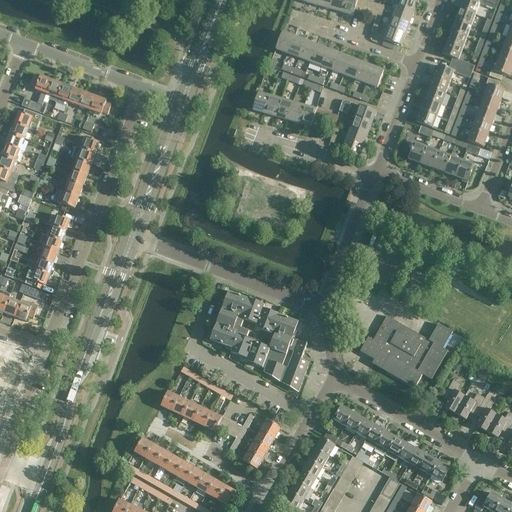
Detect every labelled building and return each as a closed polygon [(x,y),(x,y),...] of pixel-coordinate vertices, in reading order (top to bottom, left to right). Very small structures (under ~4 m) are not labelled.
[(188,2),(182,0),(180,0),(177,8),(185,11),(188,2)] [(330,10),(332,0),(319,0),(318,6),(330,10)] [(342,13),(345,0),(332,0),(330,10),(342,13)] [(345,0),(342,13),(353,16),(355,11),(357,0),(345,0)] [(362,0),(359,12),(365,14),(368,2),(362,0)] [(415,0),(398,0),(396,6),(414,13),(418,1),(415,0)] [(463,0),(460,9),(475,15),(479,4),(477,3),(472,1),(469,0),(463,0)] [(492,0),(490,8),(496,10),(499,0),(492,0)] [(503,11),(507,0),(501,0),(498,9),(503,11)] [(370,15),(374,3),(368,2),(365,14),(370,15)] [(374,3),(370,15),(376,17),(377,12),(379,5),(374,3)] [(392,17),(410,24),(414,13),(396,6),(392,17)] [(475,15),(460,9),(456,21),(471,26),(475,15)] [(499,22),(503,11),(498,9),(494,20),(499,22)] [(388,29),(405,35),(410,24),(392,17),(388,29)] [(483,31),(487,32),(492,21),(487,20),(483,31)] [(494,34),(499,22),(494,20),(490,32),(494,34)] [(471,26),(456,21),(451,32),(467,37),(471,26)] [(405,35),(388,29),(384,40),(401,47),(405,35)] [(487,32),(483,31),(479,41),(483,43),(487,32)] [(447,43),(462,48),(467,37),(451,32),(447,43)] [(490,45),(494,34),(490,32),(486,43),(490,45)] [(276,49),(287,54),(293,37),(283,34),(282,33),(276,49)] [(299,58),(305,42),(293,37),(287,54),(299,58)] [(502,49),(511,53),(511,40),(506,38),(502,49)] [(483,43),(479,41),(474,53),(479,54),(483,43)] [(310,62),(316,46),(305,42),(299,58),(310,62)] [(452,64),(472,72),(475,66),(458,60),(462,48),(447,43),(443,54),(454,59),(452,64)] [(486,56),(490,45),(486,43),(481,54),(486,56)] [(321,66),(327,50),(316,46),(310,62),(321,66)] [(498,60),(511,65),(511,53),(502,49),(498,60)] [(332,71),(338,55),(327,50),(321,66),(332,71)] [(482,67),(486,56),(481,54),(477,65),(482,67)] [(344,75),(350,59),(338,55),(332,71),(344,75)] [(355,79),(361,63),(350,59),(344,75),(355,79)] [(489,76),(500,81),(503,75),(510,78),(511,71),(511,65),(498,60),(494,71),(491,70),(489,76)] [(366,83),(372,67),(361,63),(355,79),(366,83)] [(434,77),(449,83),(453,72),(470,79),(472,72),(452,64),(450,70),(438,66),(434,77)] [(372,67),(366,83),(377,88),(384,72),(372,67)] [(28,108),(39,113),(42,105),(42,106),(43,103),(46,94),(51,80),(40,76),(39,78),(33,76),(30,86),(36,88),(35,90),(42,93),(38,104),(31,102),(28,108)] [(430,88),(445,94),(449,83),(434,77),(430,88)] [(500,83),(488,78),(486,84),(489,85),(484,96),(500,102),(505,91),(498,88),(500,83)] [(473,92),(477,81),(472,79),(468,90),(473,92)] [(63,85),(51,80),(46,94),(57,98),(63,85)] [(332,83),(330,88),(337,91),(339,86),(332,83)] [(67,107),(68,103),(73,89),(63,85),(57,98),(55,103),(67,107)] [(426,100),(441,106),(445,94),(430,88),(426,100)] [(466,89),(462,88),(461,88),(457,99),(462,101),(466,89)] [(73,89),(68,103),(79,107),(84,93),(73,89)] [(468,103),(473,92),(468,90),(464,101),(468,103)] [(79,107),(90,111),(95,97),(84,93),(79,107)] [(265,114),(270,96),(259,93),(258,93),(253,111),(265,114)] [(276,117),(281,100),(270,96),(265,114),(276,117)] [(500,102),(484,96),(480,108),(496,114),(500,102)] [(106,101),(95,97),(90,111),(89,113),(93,114),(94,112),(101,115),(102,113),(108,115),(112,105),(106,103),(106,101)] [(457,99),(453,110),(457,112),(462,101),(457,99)] [(288,121),(293,103),(281,100),(276,117),(288,121)] [(421,111),(437,117),(441,106),(426,100),(421,111)] [(464,114),(468,103),(464,101),(459,113),(464,114)] [(299,124),(304,106),(293,103),(288,121),(299,124)] [(304,106),(299,124),(311,127),(313,122),(316,110),(304,106)] [(359,106),(354,117),(372,124),(376,112),(359,106)] [(476,119),(492,125),(496,114),(480,108),(476,119)] [(318,124),(321,111),(316,110),(313,122),(318,124)] [(453,110),(448,121),(453,123),(457,112),(453,110)] [(41,115),(27,111),(26,115),(19,113),(15,123),(28,129),(32,119),(39,121),(41,115)] [(321,111),(318,124),(323,125),(327,113),(321,111)] [(417,122),(433,129),(437,117),(421,111),(417,122)] [(327,113),(323,125),(328,127),(332,114),(327,113)] [(460,126),(464,114),(459,113),(455,124),(460,126)] [(328,127),(334,128),(335,123),(337,116),(332,114),(328,127)] [(372,124),(354,117),(350,129),(367,135),(372,124)] [(471,130),(487,136),(492,125),(476,119),(471,130)] [(448,121),(444,133),(449,135),(453,123),(448,121)] [(86,122),(83,129),(91,132),(94,125),(86,122)] [(40,133),(36,132),(28,129),(15,123),(10,134),(24,140),(26,134),(32,136),(33,135),(39,137),(40,133)] [(455,137),(460,126),(455,124),(451,136),(455,137)] [(418,133),(430,138),(431,138),(431,136),(433,131),(421,127),(418,133)] [(346,140),(363,147),(367,135),(350,129),(346,140)] [(467,142),(483,148),(487,136),(471,130),(467,142)] [(443,140),(445,136),(433,131),(431,136),(443,140)] [(6,145),(20,151),(24,140),(10,134),(6,145)] [(455,145),(456,140),(445,136),(443,140),(455,145)] [(81,149),(95,154),(99,143),(86,138),(81,149)] [(342,151),(353,156),(359,158),(363,147),(346,140),(342,151)] [(456,140),(455,145),(466,149),(468,144),(456,140)] [(420,164),(427,147),(415,143),(408,160),(420,164)] [(481,149),(468,144),(466,149),(466,151),(478,156),(481,149)] [(2,156),(16,161),(20,151),(6,145),(2,156)] [(76,147),(72,158),(77,160),(91,165),(95,154),(81,149),(76,147)] [(427,147),(420,164),(432,169),(439,152),(427,147)] [(444,173),(450,156),(439,152),(432,169),(444,173)] [(0,160),(0,167),(11,172),(16,161),(2,156),(0,160)] [(450,156),(444,173),(456,178),(462,161),(450,156)] [(73,171),(87,176),(91,165),(77,160),(73,171)] [(462,161),(456,178),(468,182),(474,165),(462,161)] [(289,195),(296,172),(265,162),(259,181),(241,175),(234,196),(288,214),(294,197),(289,195)] [(0,187),(11,192),(14,186),(18,176),(11,173),(11,172),(0,167),(0,187)] [(87,176),(73,171),(69,182),(83,187),(87,176)] [(69,182),(65,193),(79,198),(83,187),(69,182)] [(23,190),(21,195),(32,200),(34,194),(23,190)] [(75,209),(79,198),(65,193),(57,190),(53,201),(75,209)] [(9,197),(3,195),(0,193),(0,206),(5,208),(9,197)] [(21,195),(20,195),(18,203),(20,204),(29,207),(29,206),(32,200),(21,195)] [(29,206),(56,216),(52,226),(66,232),(70,220),(60,216),(62,211),(32,200),(29,206)] [(20,204),(17,213),(24,216),(25,217),(29,207),(20,204)] [(66,232),(52,226),(48,237),(62,243),(66,232)] [(62,243),(48,237),(44,248),(58,253),(61,254),(63,250),(60,249),(62,243)] [(25,242),(18,239),(14,250),(20,253),(23,245),(24,246),(25,242)] [(58,253),(44,248),(40,259),(54,264),(58,253)] [(36,270),(50,275),(54,264),(40,259),(38,265),(29,261),(27,267),(36,270)] [(13,276),(15,271),(7,268),(4,276),(13,279),(13,276)] [(41,290),(43,286),(45,287),(48,281),(49,281),(52,276),(50,275),(36,270),(31,269),(25,284),(41,290)] [(377,296),(383,286),(361,274),(355,284),(377,296)] [(26,286),(23,294),(35,298),(38,291),(26,286)] [(0,290),(0,311),(3,313),(9,299),(10,295),(0,290)] [(210,341),(232,349),(231,353),(247,359),(246,362),(265,369),(268,363),(281,368),(292,339),(298,322),(263,309),(264,305),(228,292),(210,341)] [(20,303),(9,299),(3,313),(14,317),(20,303)] [(32,304),(32,305),(21,301),(20,303),(14,317),(26,321),(28,317),(33,319),(38,307),(32,304)] [(453,333),(438,324),(429,341),(387,317),(378,331),(383,334),(378,343),(368,338),(360,352),(374,360),(372,364),(415,389),(422,375),(431,380),(448,352),(443,349),(453,333)] [(307,344),(298,341),(292,339),(281,368),(268,363),(265,369),(264,372),(298,392),(309,363),(301,360),(307,344)] [(0,406),(9,381),(11,382),(15,372),(0,366),(0,406)] [(184,368),(181,373),(186,376),(190,378),(193,373),(184,368)] [(190,378),(200,384),(203,379),(193,373),(190,378)] [(200,384),(210,389),(213,385),(203,379),(200,384)] [(455,414),(465,397),(457,392),(461,385),(453,380),(443,397),(448,400),(444,408),(455,414)] [(210,389),(221,395),(223,391),(213,385),(210,389)] [(221,395),(230,401),(233,396),(223,391),(221,395)] [(161,407),(172,412),(179,397),(167,392),(161,407)] [(465,397),(455,414),(465,420),(470,413),(475,416),(485,399),(477,394),(472,401),(465,397)] [(189,402),(179,397),(172,412),(183,417),(189,402)] [(485,399),(475,416),(480,419),(476,426),(487,433),(497,415),(489,411),(493,403),(485,399)] [(200,407),(189,402),(183,417),(193,422),(200,407)] [(211,412),(200,407),(193,422),(204,427),(211,412)] [(345,427),(352,413),(341,407),(333,420),(345,427)] [(222,418),(211,412),(204,427),(215,432),(217,429),(222,418)] [(497,415),(487,433),(497,439),(502,431),(507,434),(511,425),(511,414),(508,412),(504,420),(497,415)] [(352,413),(345,427),(355,433),(363,419),(352,413)] [(254,418),(250,415),(245,423),(250,425),(254,418)] [(222,418),(217,429),(222,432),(227,420),(222,418)] [(363,419),(355,433),(366,439),(374,425),(363,419)] [(227,420),(222,432),(226,434),(232,423),(227,420)] [(281,428),(267,420),(261,432),(274,440),(281,428)] [(232,423),(226,434),(231,436),(237,425),(232,423)] [(244,436),(250,425),(245,423),(242,427),(239,433),(244,436)] [(237,425),(231,436),(236,439),(239,433),(242,427),(237,425)] [(374,425),(366,439),(364,443),(374,449),(384,431),(374,425)] [(384,431),(374,449),(385,455),(395,438),(384,431)] [(261,432),(255,442),(269,450),(274,440),(261,432)] [(327,432),(324,437),(335,444),(338,438),(327,432)] [(238,446),(244,436),(239,433),(236,439),(233,443),(238,446)] [(153,445),(142,438),(134,452),(145,458),(153,445)] [(395,438),(385,455),(396,462),(398,458),(398,457),(406,444),(395,438)] [(335,447),(321,439),(315,450),(328,458),(335,447)] [(255,442),(249,452),(263,460),(269,450),(255,442)] [(234,452),(238,446),(233,443),(230,449),(234,452)] [(409,464),(417,450),(406,444),(398,457),(398,458),(409,464)] [(163,450),(153,445),(145,458),(155,464),(163,450)] [(173,456),(163,450),(155,464),(165,470),(173,456)] [(309,461),(322,469),(328,458),(315,450),(309,461)] [(417,450),(409,464),(420,470),(427,456),(417,450)] [(257,470),(263,460),(249,452),(243,462),(257,470)] [(184,462),(173,456),(165,470),(176,476),(184,462)] [(427,456),(420,470),(431,476),(438,462),(427,456)] [(360,461),(352,457),(349,462),(360,468),(363,463),(360,461)] [(341,465),(346,468),(349,462),(345,459),(341,465)] [(302,471),(316,479),(322,469),(309,461),(302,471)] [(194,468),(184,462),(176,476),(186,482),(194,468)] [(346,468),(356,474),(360,468),(349,462),(346,468)] [(438,462),(431,476),(442,483),(450,469),(438,462)] [(125,469),(135,475),(138,470),(127,464),(125,469)] [(204,474),(194,468),(186,482),(196,488),(204,474)] [(356,474),(346,468),(343,474),(353,480),(356,474)] [(148,476),(138,470),(135,475),(146,481),(148,476)] [(296,482),(310,490),(316,479),(302,471),(296,482)] [(389,478),(386,484),(397,490),(400,484),(398,483),(396,476),(390,472),(387,477),(389,478)] [(204,474),(196,488),(207,494),(215,480),(204,474)] [(353,480),(343,474),(340,479),(350,485),(353,480)] [(158,482),(148,476),(146,481),(156,487),(158,482)] [(131,483),(140,488),(142,483),(133,478),(131,483)] [(347,490),(350,485),(340,479),(337,484),(347,490)] [(207,494),(217,500),(225,486),(215,480),(207,494)] [(169,488),(158,482),(156,487),(166,492),(169,488)] [(290,493),(304,501),(310,490),(296,482),(290,493)] [(140,488),(150,494),(153,489),(142,483),(140,488)] [(334,489),(344,495),(347,490),(337,484),(334,489)] [(397,490),(386,484),(383,489),(394,495),(397,490)] [(407,488),(402,485),(396,496),(400,499),(407,488)] [(236,492),(225,486),(217,500),(228,506),(236,492)] [(421,493),(432,500),(436,493),(425,486),(421,493)] [(179,494),(169,488),(166,492),(177,498),(179,494)] [(150,494),(160,500),(163,495),(153,489),(150,494)] [(331,495),(341,501),(344,495),(334,489),(331,495)] [(380,494),(391,500),(394,495),(383,489),(380,494)] [(284,504),(297,511),(304,501),(290,493),(284,504)] [(481,511),(484,507),(492,511),(494,511),(502,499),(491,493),(489,497),(483,494),(475,508),(481,511)] [(190,500),(179,494),(177,498),(187,504),(190,500)] [(377,499),(388,505),(391,500),(380,494),(377,499)] [(426,511),(432,502),(418,494),(412,505),(423,511),(426,511)] [(160,500),(169,505),(170,505),(173,501),(163,495),(160,500)] [(341,501),(331,495),(328,500),(338,506),(341,501)] [(394,509),(400,499),(396,496),(390,506),(394,509)] [(388,505),(377,499),(374,505),(385,511),(388,505)] [(511,504),(502,499),(494,511),(508,511),(511,506),(511,504)] [(113,511),(126,511),(130,505),(119,500),(113,511)] [(200,506),(190,500),(187,504),(197,510),(200,506)] [(338,506),(328,500),(324,505),(335,511),(338,506)]
